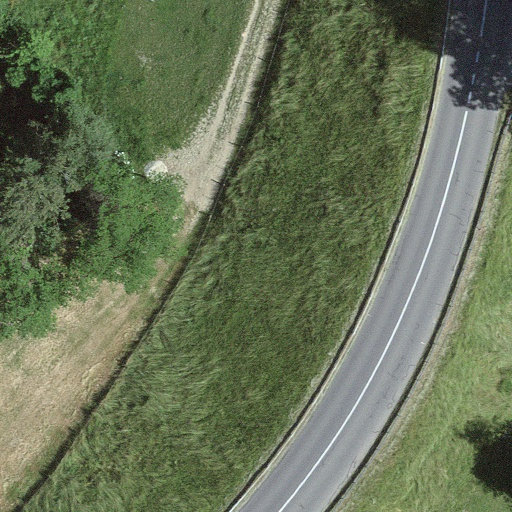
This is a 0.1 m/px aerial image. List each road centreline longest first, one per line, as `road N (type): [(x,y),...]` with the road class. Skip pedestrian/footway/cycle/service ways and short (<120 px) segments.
road 1 (secondary): [(483,0),(462,130),(422,270),(347,422),(279,511)]
road 2 (track): [(193,195),(267,0)]
